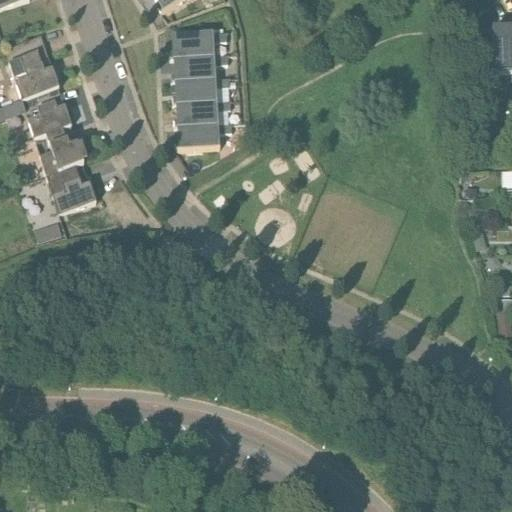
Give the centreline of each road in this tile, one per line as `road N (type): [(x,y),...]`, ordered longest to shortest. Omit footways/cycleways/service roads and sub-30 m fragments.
road 1 (residential): [(511,406),(469,372),(254,278),(191,230),(125,139),(80,0)]
road 2 (secondary): [(364,511),(302,461),(238,432),(149,412),(122,419)]
road 3 (secondary): [(122,419),(247,460),(325,511)]
road 4 (secondary): [(122,419),(0,414)]
